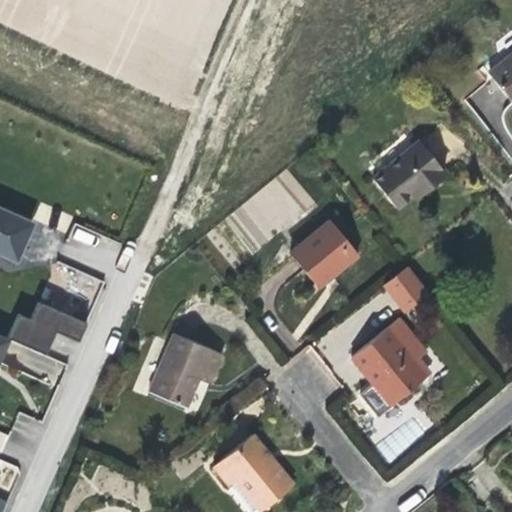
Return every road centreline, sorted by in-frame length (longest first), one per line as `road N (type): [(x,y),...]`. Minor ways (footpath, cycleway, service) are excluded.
road 1 (residential): [(22,511),(135,255)]
road 2 (track): [(244,0),(135,255)]
road 3 (residential): [(382,511),(511,405)]
